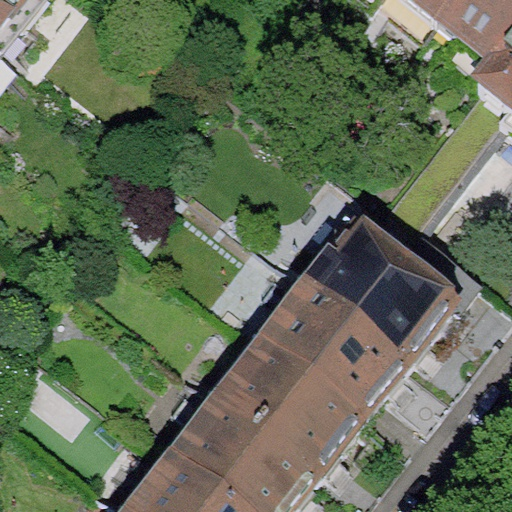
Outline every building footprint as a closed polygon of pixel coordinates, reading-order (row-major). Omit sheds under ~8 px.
[(0,0),(0,43),(6,36),(17,45),(48,6),(39,0),(0,0)] [(340,0),(372,25),(390,2),(436,38),(466,0),(340,0)] [(449,67),(485,95),(511,59),(511,0),(466,0),(436,38),(458,55),(449,67)] [(511,59),(485,95),(386,222),(419,248),(504,138),(511,144),(511,59)] [(457,321),(478,294),(422,250),(403,275),(346,231),(315,270),(327,279),(310,300),(408,377),(440,334),(453,318),(457,321)] [(253,349),(363,434),(373,422),(408,377),(310,300),(293,322),(281,313),(253,349)] [(329,477),(363,434),(253,349),(226,385),(237,394),(220,416),(318,492),(329,477)] [(164,464),(224,511),(302,511),(318,492),(220,416),(203,438),(192,429),(164,464)] [(224,511),(164,464),(126,511),(224,511)]
